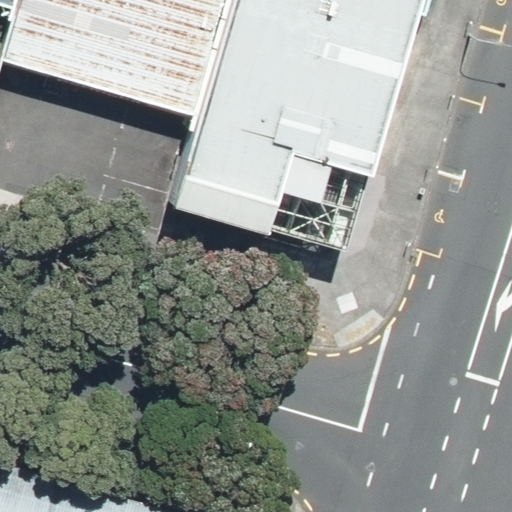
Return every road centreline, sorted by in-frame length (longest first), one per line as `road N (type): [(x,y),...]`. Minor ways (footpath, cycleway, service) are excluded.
road 1 (unclassified): [(456,462),(0,333)]
road 2 (tertiary): [(511,282),(456,462)]
